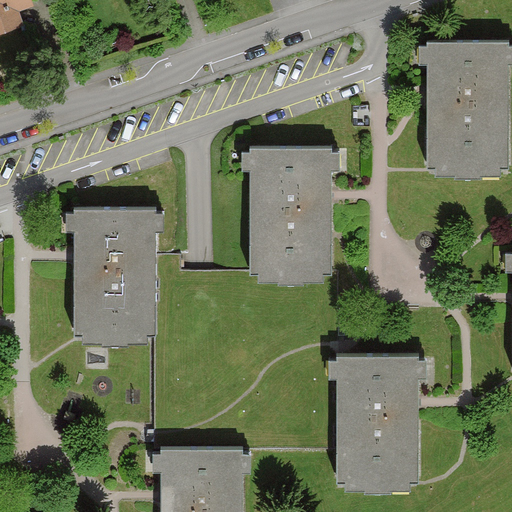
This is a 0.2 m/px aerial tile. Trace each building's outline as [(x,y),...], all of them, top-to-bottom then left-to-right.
[(28,0),(0,0),(0,37),(37,26),(28,0)] [(506,36),(427,36),(427,40),(419,40),(419,57),(427,57),(427,159),(435,159),(435,168),(454,168),(454,170),(481,170),(481,168),(500,168),(500,159),(506,159),(506,58),(511,58),(511,39),(506,40),(506,36)] [(330,141),(251,141),(251,145),(242,145),(242,163),(251,163),(251,265),(259,265),(259,273),(278,273),(278,276),(304,276),(304,274),(323,274),(323,264),(329,264),(329,164),(339,164),(339,145),(330,145),(330,141)] [(155,202),(75,202),(75,206),(67,206),(67,224),(76,224),(76,326),(83,326),(83,334),(103,334),(103,337),(129,337),(129,334),(148,334),(148,325),(154,325),(154,225),(164,225),(164,206),(155,206),(155,202)] [(417,347),(337,347),(337,351),(329,351),(329,368),(338,368),(338,470),(345,470),(345,479),(365,479),(365,481),(391,481),(391,479),(410,479),(410,470),(416,470),(416,369),(426,369),(426,351),(417,351),(417,347)] [(242,441),(162,441),(162,445),(154,445),(154,462),(163,462),(162,511),(241,511),(241,464),(251,464),(251,445),(242,445),(242,441)]
